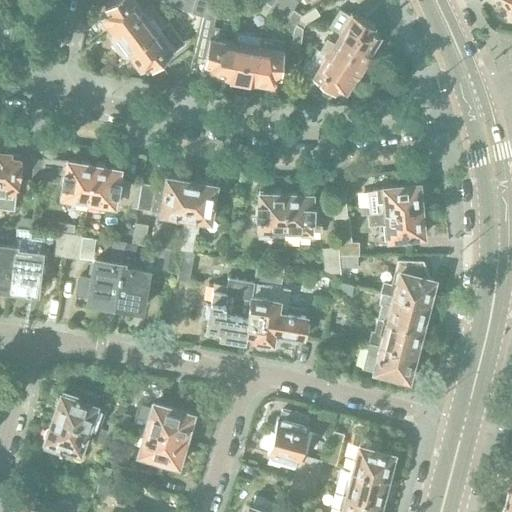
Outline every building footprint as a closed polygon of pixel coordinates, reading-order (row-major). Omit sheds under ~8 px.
[(112,33),(142,11),(133,0),(113,0),(105,6),(107,12),(101,17),(100,18),(109,30),(112,33)] [(191,13),(194,1),(192,0),(175,0),(173,4),(184,11),(191,13)] [(203,17),(207,0),(194,0),(194,1),(191,13),(203,17)] [(215,20),(220,0),(207,0),(203,17),(215,20)] [(265,16),(268,12),(272,6),(260,0),(259,0),(254,9),(265,16)] [(293,11),(276,0),(275,0),(272,6),(289,17),(293,11)] [(128,54),(170,23),(168,22),(165,24),(151,5),(142,11),(112,33),(111,38),(123,53),(128,54)] [(289,17),(272,6),(268,12),(286,23),(289,17)] [(320,15),(315,7),(302,16),(310,21),(320,15)] [(306,23),(310,21),(302,16),(293,11),(289,17),(286,23),(294,28),(302,33),(303,29),(306,23)] [(380,35),(372,31),(374,25),(351,12),(338,34),(341,37),(370,53),(380,37),(380,35)] [(33,42),(33,41),(28,41),(24,39),(21,36),(20,34),(24,31),(15,20),(0,32),(0,49),(3,48),(4,49),(6,53),(7,58),(6,62),(12,62),(18,61),(18,60),(19,59),(20,58),(20,57),(24,53),(26,53),(28,53),(29,51),(30,49),(32,46),(33,42)] [(152,69),(174,51),(175,52),(185,44),(170,23),(128,54),(139,69),(140,69),(147,64),(152,69)] [(301,44),(302,33),(294,28),(292,43),(301,44)] [(253,83),(259,50),(257,50),(259,38),(236,34),(234,42),(234,45),(233,45),(227,78),(227,79),(232,80),(232,81),(235,84),(244,86),(248,83),(248,82),(253,83)] [(371,57),(370,53),(341,37),(336,45),(327,39),(320,51),(319,52),(325,56),(325,55),(356,75),(361,74),(371,57)] [(227,78),(233,45),(234,45),(234,42),(209,38),(203,64),(209,66),(208,75),(227,78)] [(280,77),(284,42),(273,40),(272,48),(259,46),(259,50),(253,83),(273,86),(274,77),(280,77)] [(356,75),(325,55),(325,56),(319,52),(320,51),(317,49),(303,71),(312,76),(334,91),(338,87),(345,91),(346,91),(355,77),(356,75)] [(19,180),(21,165),(18,165),(19,154),(8,153),(8,149),(0,148),(0,192),(7,193),(15,194),(17,180),(19,180)] [(88,203),(93,165),(91,165),(89,162),(83,161),(80,163),(67,161),(67,162),(63,186),(61,203),(71,204),(72,201),(88,203)] [(118,195),(120,180),(117,180),(119,169),(106,167),(104,164),(98,163),(95,165),(93,165),(88,203),(113,207),(115,194),(118,195)] [(186,217),(191,181),(180,179),(178,176),(172,175),(169,177),(166,177),(165,188),(155,186),(154,190),(151,211),(151,212),(175,216),(175,220),(184,222),(185,217),(186,217)] [(211,221),(215,185),(213,185),(211,182),(205,181),(202,183),(191,181),(186,217),(185,217),(184,222),(180,250),(192,252),(195,234),(197,233),(199,225),(197,223),(198,219),(211,221)] [(420,199),(422,196),(421,190),(419,188),(418,184),(374,188),(375,191),(366,192),(368,207),(360,208),(361,215),(366,215),(366,219),(374,219),(374,214),(383,213),(421,210),(420,199)] [(151,211),(154,190),(140,187),(137,209),(149,211),(151,211)] [(284,233),(285,194),(283,193),(280,191),(275,191),(272,193),(259,193),(259,204),(256,204),(256,218),(258,218),(258,238),(271,239),(272,232),(284,233)] [(321,231),(322,206),(311,205),(312,194),(299,194),(296,191),(290,191),(288,194),(285,194),(284,233),(284,237),(311,238),(311,231),(321,231)] [(346,217),(344,193),(332,194),(334,218),(346,217)] [(425,230),(424,224),(422,221),(421,210),(383,213),(384,225),(388,225),(389,239),(423,236),(423,233),(425,230)] [(135,223),(131,244),(136,245),(145,246),(148,225),(135,223)] [(58,225),(57,232),(68,234),(73,234),(73,231),(71,226),(58,225)] [(0,288),(9,289),(17,228),(0,226),(0,236),(4,237),(3,243),(0,242),(0,288)] [(31,236),(31,229),(17,228),(9,289),(35,293),(42,237),(31,236)] [(65,257),(68,234),(57,232),(56,232),(53,255),(65,257)] [(81,235),(73,234),(68,234),(65,257),(78,259),(81,235)] [(115,306),(125,243),(114,241),(110,263),(95,260),(92,277),(78,275),(75,295),(89,298),(88,302),(115,306)] [(359,256),(359,242),(336,242),(337,247),(338,256),(357,256),(359,256)] [(132,269),(136,245),(131,244),(125,243),(115,306),(141,310),(147,272),(132,269)] [(172,271),(176,250),(160,247),(156,268),(172,271)] [(340,268),(338,256),(337,247),(322,248),(324,272),(340,274),(340,268)] [(189,282),(194,253),(182,251),(177,280),(189,282)] [(357,268),(357,256),(338,256),(340,268),(357,268)] [(433,293),(435,286),(433,283),(434,280),(399,272),(396,286),(391,285),(389,295),(427,305),(430,294),(433,293)] [(244,337),(253,284),(253,282),(228,278),(227,285),(213,283),(210,303),(206,302),(203,315),(209,316),(206,330),(217,332),(217,333),(225,334),(224,338),(237,340),(238,337),(244,337)] [(351,295),(353,285),(338,281),(335,291),(351,295)] [(305,320),(306,311),(286,308),(288,289),(253,284),(244,337),(255,339),(255,343),(269,346),(270,342),(273,343),(274,339),(296,343),(297,337),(302,338),(302,333),(303,333),(308,331),(309,324),(307,320),(305,320)] [(425,316),(427,305),(389,295),(381,293),(378,304),(381,305),(377,319),(421,330),(422,327),(425,325),(426,319),(425,316)] [(422,336),(420,333),(421,330),(377,319),(374,332),(371,331),(368,343),(415,355),(417,344),(420,342),(422,336)] [(336,356),(341,335),(331,332),(325,354),(336,356)] [(412,366),(415,355),(368,343),(360,340),(359,345),(367,347),(362,368),(408,380),(409,377),(412,375),(413,369),(412,366)] [(99,428),(105,410),(94,406),(97,395),(80,389),(77,397),(62,392),(61,396),(57,398),(55,404),(57,407),(54,418),(87,429),(95,432),(110,437),(112,438),(115,428),(116,425),(110,423),(107,431),(99,428)] [(121,410),(120,412),(130,416),(128,423),(137,426),(146,428),(185,440),(188,428),(191,428),(195,414),(189,413),(189,414),(153,403),(152,407),(139,403),(135,414),(121,410)] [(301,455),(308,426),(307,426),(309,417),(281,410),(278,418),(277,418),(272,436),(271,436),(267,449),(269,449),(267,455),(297,463),(298,464),(301,455)] [(128,423),(130,416),(120,412),(118,420),(128,423)] [(79,452),(87,429),(54,418),(50,428),(46,430),(44,436),(46,440),(44,444),(60,449),(62,446),(79,452)] [(125,431),(128,423),(118,420),(116,425),(115,428),(125,431)] [(180,467),(184,453),(181,452),(185,440),(146,428),(137,426),(135,429),(133,433),(131,437),(131,441),(132,445),(140,447),(138,454),(142,456),(139,468),(161,474),(165,463),(180,467)] [(336,466),(344,434),(332,431),(323,462),(336,466)] [(107,445),(110,437),(95,432),(93,440),(107,445)] [(392,467),(394,461),(392,458),(393,455),(379,451),(382,441),(362,436),(355,460),(354,459),(351,470),(386,480),(389,469),(392,467)] [(315,485),(319,473),(322,463),(322,461),(301,455),(298,464),(297,463),(293,478),(315,485)] [(334,477),(336,467),(322,463),(319,473),(334,477)] [(384,491),(386,480),(351,470),(348,482),(350,483),(347,495),(380,505),(381,502),(384,500),(385,494),(384,491)] [(117,499),(122,481),(100,475),(95,492),(117,499)] [(293,478),(289,491),(312,497),(315,487),(315,485),(293,478)] [(380,511),(381,511),(379,508),(380,505),(347,495),(347,496),(337,494),(333,507),(341,509),(340,511),(380,511)] [(269,511),(273,503),(255,497),(251,507),(248,506),(246,511),(269,511)] [(55,511),(41,507),(42,503),(26,498),(24,502),(21,504),(19,510),(19,511),(55,511)]
